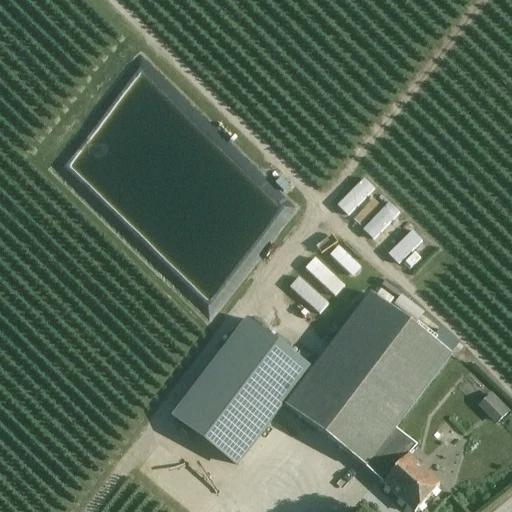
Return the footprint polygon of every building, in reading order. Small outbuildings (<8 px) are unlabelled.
[(349,272),(359,262),(338,242),(328,252),(349,272)] [(333,294),(344,282),(313,253),(302,265),(333,294)] [(298,273),(286,285),(315,313),(326,301),(298,273)] [(283,406),(366,468),(395,431),(452,357),(372,295),(314,371),(311,370),(283,406)] [(238,466),(283,406),(311,370),(247,320),(173,417),(238,466)] [(492,395),(479,408),(495,425),(508,412),(492,395)] [(366,468),(411,511),(416,511),(439,486),(409,457),(418,448),(395,431),(366,468)]
